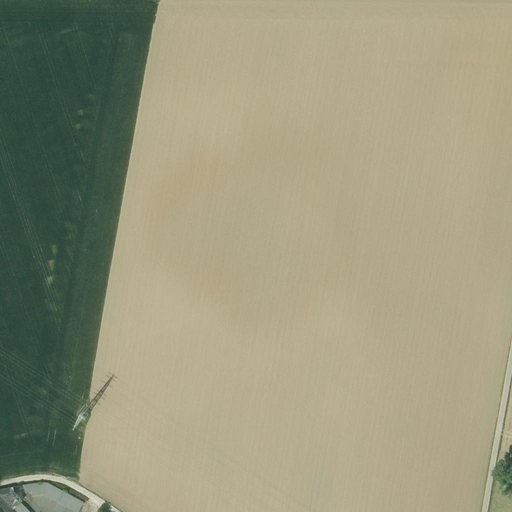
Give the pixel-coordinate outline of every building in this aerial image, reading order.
[(63,493),(46,484),(19,486),(20,493),(30,492),(31,496),(43,494),(58,502),(63,493)] [(13,488),(0,490),(0,498),(12,510),(19,503),(20,502),(20,496),(14,493),(13,488)] [(76,511),(82,503),(63,493),(58,502),(76,511)] [(13,511),(12,510),(0,498),(0,505),(6,511),(13,511)] [(27,511),(19,503),(12,510),(13,511),(27,511)]
